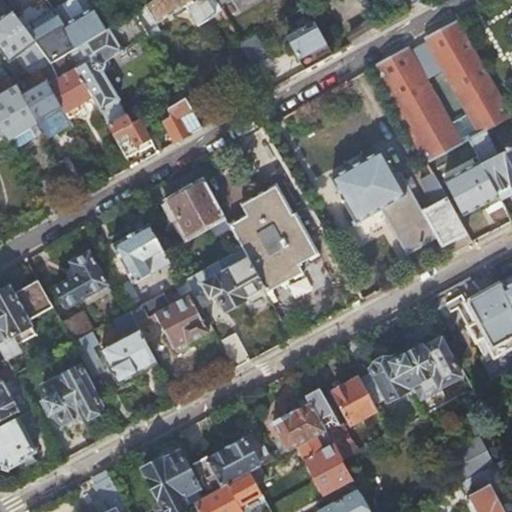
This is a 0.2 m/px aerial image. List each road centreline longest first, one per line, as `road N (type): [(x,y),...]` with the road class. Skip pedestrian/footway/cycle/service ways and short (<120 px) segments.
road 1 (residential): [(0,508),(511,236)]
road 2 (residential): [(465,0),(0,257)]
